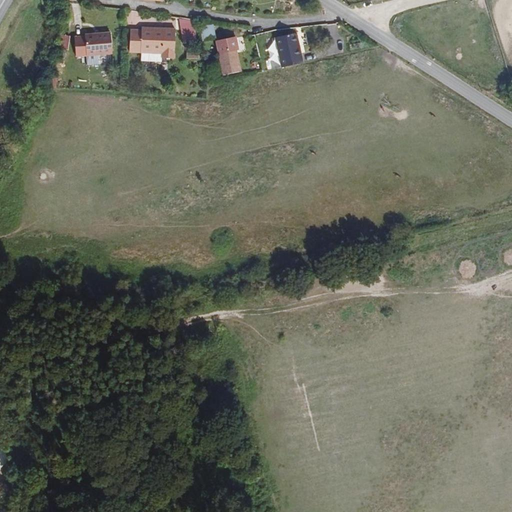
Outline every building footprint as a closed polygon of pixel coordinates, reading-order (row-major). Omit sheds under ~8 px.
[(175,26),(192,28),(193,21),(175,19),(175,26)] [(152,30),(134,29),(124,28),(123,49),(155,50),(155,56),(167,56),(168,28),(153,27),(152,30)] [(79,35),(69,36),(71,53),(105,51),(104,32),(79,33),(79,35)] [(211,43),(211,33),(203,33),(203,43),(211,43)] [(272,38),(278,68),(300,63),(294,36),(291,34),(272,38)] [(234,49),(231,39),(214,42),(222,77),(240,74),(234,49)]
